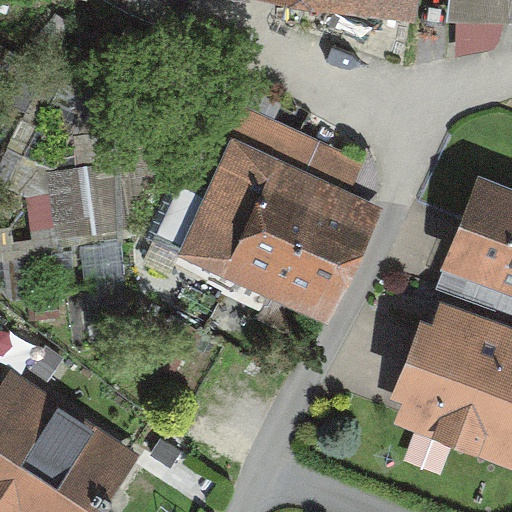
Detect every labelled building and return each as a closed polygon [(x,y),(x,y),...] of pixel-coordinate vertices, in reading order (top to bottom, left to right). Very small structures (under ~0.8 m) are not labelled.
[(511,0),(457,0),(447,56),(503,66),(511,17),(511,0)] [(369,212),(240,151),(191,254),(320,315),(369,212)] [(44,241),(0,243),(0,261),(98,256),(93,181),(40,184),(44,241)] [(511,200),(483,189),(454,262),(511,285),(511,200)] [(511,342),(443,315),(403,416),(511,458),(511,342)] [(97,511),(132,458),(11,380),(0,396),(0,511),(97,511)]
